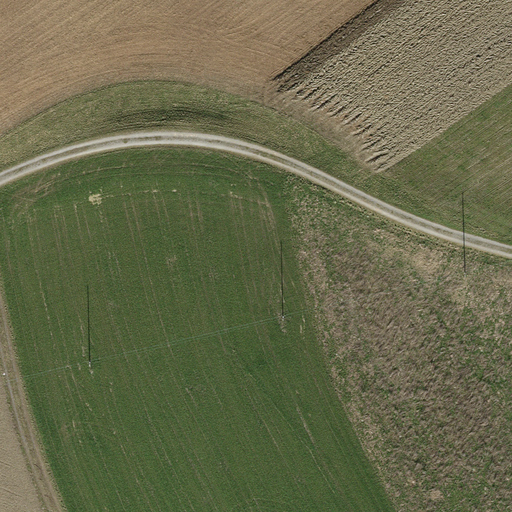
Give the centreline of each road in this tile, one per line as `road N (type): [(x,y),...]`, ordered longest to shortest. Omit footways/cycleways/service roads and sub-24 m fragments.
road 1 (track): [(511,251),(390,211),(290,161),(173,137),(105,145),(0,185)]
road 2 (track): [(0,295),(58,511)]
